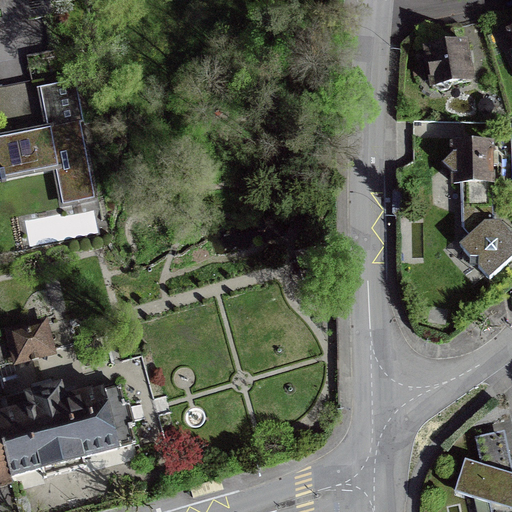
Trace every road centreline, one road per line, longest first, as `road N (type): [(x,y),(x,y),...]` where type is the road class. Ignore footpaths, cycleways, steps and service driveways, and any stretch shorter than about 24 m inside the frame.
road 1 (tertiary): [(373,405),(365,235),(373,8)]
road 2 (residential): [(511,339),(448,381),(373,405)]
